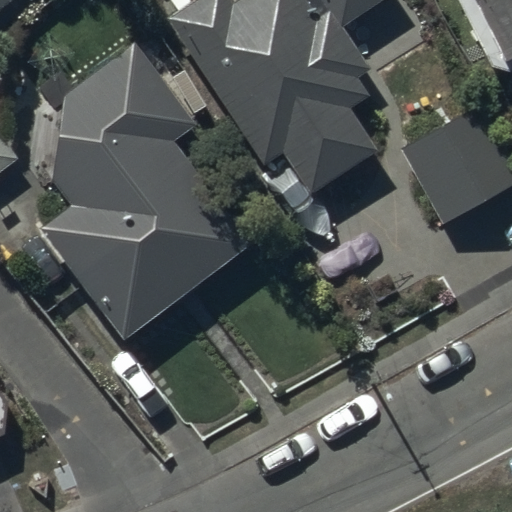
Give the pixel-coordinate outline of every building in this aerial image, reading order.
[(0,0),(0,16),(21,0),(0,0)] [(217,0),(208,0),(161,31),(257,177),(278,163),(306,205),(372,161),(343,119),(363,106),(348,84),(361,76),(336,37),(391,0),(249,0),(227,15),(217,0)] [(511,0),(452,0),(495,83),(511,74),(511,0)] [(66,217),(36,241),(118,352),(247,257),(152,129),(162,122),(117,60),(58,104),(47,194),(66,217)] [(511,193),(511,173),(477,110),(399,154),(442,232),(511,193)] [(0,147),(0,176),(14,166),(0,147)]
